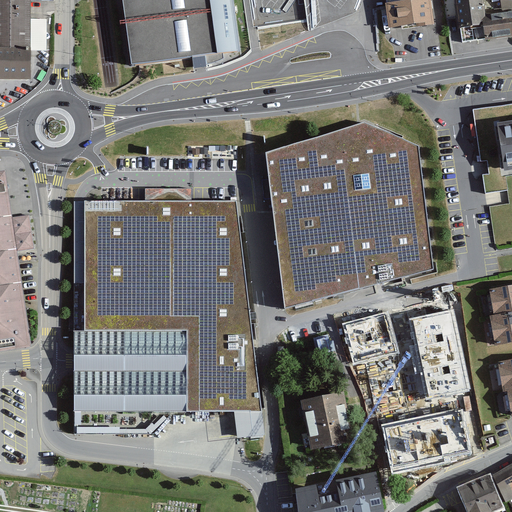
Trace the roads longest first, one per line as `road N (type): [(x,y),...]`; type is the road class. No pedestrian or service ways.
road 1 (unclassified): [(49,227),(56,438),(81,449),(244,473),(265,493),(269,511)]
road 2 (residential): [(478,271),(260,319)]
road 3 (secondary): [(406,76),(208,106)]
road 4 (secondary): [(208,106),(78,112)]
road 5 (secondary): [(82,134),(208,106)]
road 6 (residential): [(511,451),(430,488),(399,511)]
